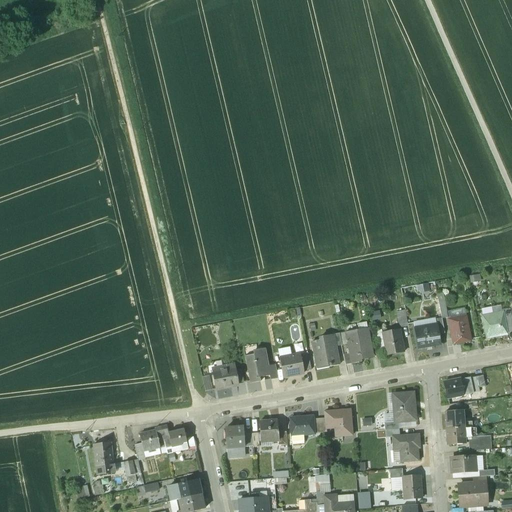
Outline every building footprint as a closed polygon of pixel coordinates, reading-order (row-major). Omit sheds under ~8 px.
[(418,291),(428,290),(427,283),(417,285),(418,291)] [(444,302),(438,303),(441,319),(447,318),(444,302)] [(510,309),(501,311),(501,313),(502,313),(506,333),(511,331),(511,321),(510,311),(510,309)] [(405,311),(396,313),(399,328),(408,326),(405,311)] [(501,313),(482,317),(487,338),(507,335),(506,333),(502,313),(501,313)] [(470,341),(465,317),(448,320),(453,345),(470,341)] [(441,319),(435,320),(436,325),(438,335),(444,334),(441,319)] [(436,325),(414,329),(418,349),(440,345),(438,335),(436,325)] [(367,329),(345,333),(349,354),(351,364),(361,362),(361,358),(372,356),(367,329)] [(399,330),(382,333),(386,356),(404,352),(399,330)] [(339,334),(333,335),(335,347),(341,346),(339,334)] [(333,335),(320,337),(321,340),(312,342),(316,367),(329,364),(330,367),(339,365),(335,347),(333,335)] [(254,355),(244,357),(250,384),(260,382),(259,378),(269,376),(270,380),(271,380),(268,366),(265,349),(253,351),(254,355)] [(308,353),(300,355),(303,372),(311,370),(308,353)] [(349,354),(343,355),(345,365),(351,364),(349,354)] [(300,355),(279,359),(283,377),(304,373),(303,372),(300,355)] [(278,379),(275,365),(268,366),(271,380),(278,379)] [(234,366),(213,370),(216,390),(237,386),(237,384),(235,372),(234,366)] [(241,370),(235,372),(237,384),(243,382),(241,370)] [(482,376),(470,378),(473,393),(479,392),(478,388),(485,387),(482,376)] [(470,377),(460,379),(463,395),(473,393),(470,378),(470,377)] [(459,380),(452,382),(452,381),(443,382),(446,398),(463,395),(460,379),(459,379),(459,380)] [(414,393),(392,395),(394,422),(396,422),(398,422),(416,421),(414,393)] [(476,401),(464,403),(465,410),(477,408),(476,401)] [(350,411),(325,413),(325,419),(326,429),(341,428),(342,437),(352,436),(350,411)] [(463,411),(445,412),(447,429),(472,427),(472,421),(466,422),(466,424),(464,424),(463,411)] [(313,417),(290,419),(292,437),(303,436),(315,435),(314,434),(313,419),(313,417)] [(278,422),(259,423),(261,443),(279,442),(279,441),(279,433),(278,422)] [(394,422),(384,423),(385,430),(399,429),(398,422),(396,422),(394,422)] [(168,426),(161,428),(164,439),(167,439),(167,441),(170,440),(169,433),(168,426)] [(243,427),(233,428),(233,429),(226,430),(227,449),(235,448),(235,446),(243,445),(244,447),(245,447),(244,435),(243,427)] [(472,427),(447,429),(448,444),(465,443),(465,437),(476,436),(476,427),(472,427)] [(161,428),(156,429),(156,431),(158,439),(160,448),(166,447),(164,439),(161,428)] [(399,429),(385,430),(385,439),(392,438),(392,437),(399,437),(399,429)] [(169,433),(170,440),(172,448),(181,446),(181,444),(187,443),(184,430),(169,433)] [(156,431),(140,435),(142,444),(144,452),(160,449),(160,448),(158,439),(156,431)] [(286,433),(279,433),(279,441),(279,442),(279,446),(287,446),(286,433)] [(252,434),(244,435),(245,447),(253,447),(252,434)] [(399,437),(392,437),(392,438),(393,451),(399,451),(400,463),(418,461),(417,445),(419,444),(418,435),(399,437)] [(187,443),(188,449),(195,448),(193,438),(186,439),(187,443)] [(166,447),(167,454),(182,451),(182,450),(188,449),(187,443),(181,444),(181,446),(172,448),(170,440),(167,441),(167,439),(164,439),(166,447)] [(484,442),(468,443),(469,451),(473,450),(490,449),(490,439),(484,440),(484,442)] [(111,443),(93,445),(96,473),(114,472),(111,443)] [(142,444),(135,446),(138,460),(138,461),(146,459),(144,452),(142,444)] [(235,446),(235,448),(227,449),(228,459),(241,458),(241,452),(244,452),(244,447),(243,445),(235,446)] [(459,457),(451,457),(452,472),(475,471),(474,456),(473,456),(459,457)] [(138,460),(124,463),(126,476),(135,475),(141,474),(138,461),(138,460)] [(401,469),(390,470),(391,478),(402,477),(401,469)] [(420,476),(402,477),(404,500),(422,498),(420,476)] [(197,480),(181,484),(182,484),(176,485),(177,490),(168,492),(170,502),(177,500),(200,495),(197,480)] [(158,483),(144,486),(145,493),(159,490),(158,483)] [(474,484),(459,484),(460,506),(480,505),(479,504),(486,504),(485,483),(484,483),(474,484)] [(324,492),(316,492),(316,503),(317,506),(324,506),(324,496),(324,492)] [(370,508),(369,492),(357,492),(358,509),(370,508)] [(200,495),(177,500),(179,511),(192,511),(204,509),(200,495)] [(353,511),(352,502),(336,504),(336,496),(324,496),(324,506),(324,511),(353,511)] [(155,498),(140,502),(142,508),(146,507),(156,505),(155,498)] [(267,511),(267,498),(239,500),(240,510),(242,510),(242,511),(267,511)] [(500,509),(511,508),(511,499),(500,500),(500,509)] [(305,510),(284,511),(283,511),(317,511),(317,506),(316,503),(311,503),(311,500),(304,500),(305,510)]
